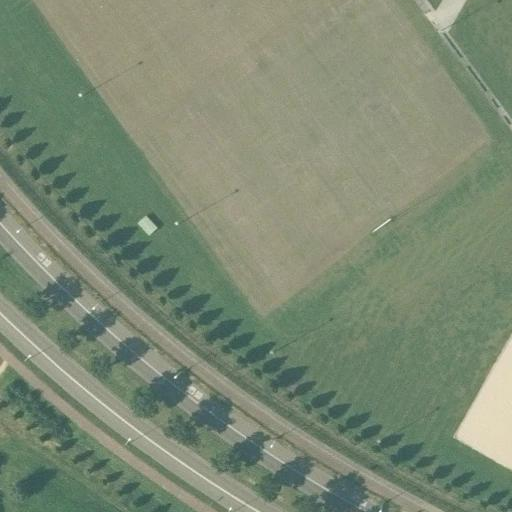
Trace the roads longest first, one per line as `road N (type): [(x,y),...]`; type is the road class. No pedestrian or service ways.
road 1 (secondary): [(360,511),(197,402),(81,305),(0,220)]
road 2 (secondary): [(0,306),(135,425),(262,511)]
